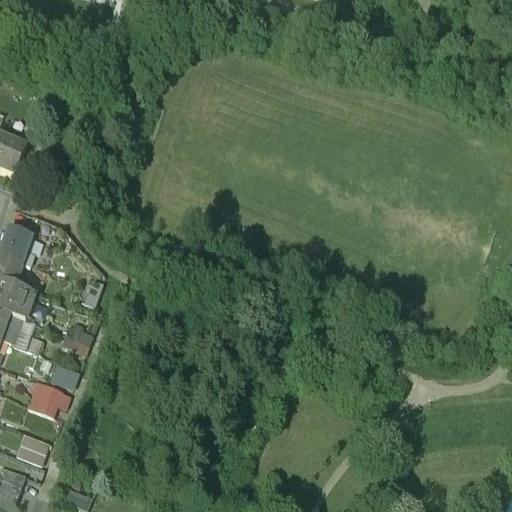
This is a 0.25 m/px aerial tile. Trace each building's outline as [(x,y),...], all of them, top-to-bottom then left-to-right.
[(26,152),(0,141),(0,175),(15,181),(26,152)] [(33,244),(8,235),(0,257),(0,259),(24,268),(33,244)] [(24,268),(0,259),(0,286),(15,292),(24,268)] [(15,292),(0,286),(0,314),(10,318),(25,323),(34,299),(15,292)] [(10,318),(0,314),(0,341),(1,342),(10,318)] [(82,334),(70,330),(66,338),(79,343),(82,334)] [(79,343),(66,338),(63,347),(75,352),(79,343)] [(74,387),(80,370),(58,363),(52,379),(74,387)] [(64,417),(72,391),(36,379),(28,405),(64,417)] [(17,457),(48,466),(55,443),(24,433),(17,457)] [(24,477),(1,469),(0,471),(0,481),(20,489),(24,477)] [(11,511),(20,489),(0,481),(0,511),(11,511)] [(67,503),(89,509),(92,498),(70,492),(67,503)]
